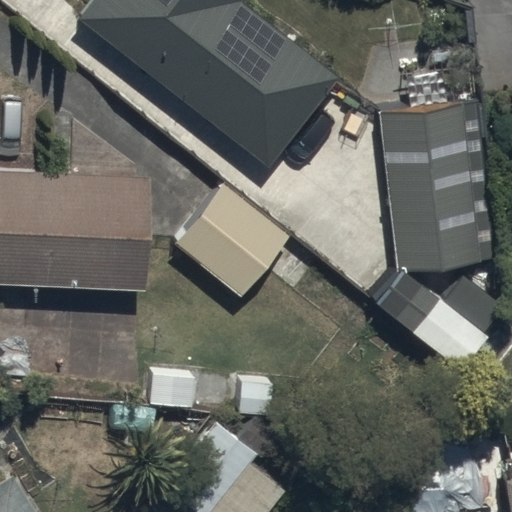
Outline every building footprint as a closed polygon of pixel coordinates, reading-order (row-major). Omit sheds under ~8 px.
[(74,0),(263,147),(333,57),(260,0),(74,0)] [(462,86),(374,91),(391,247),(472,242),(462,86)] [(145,156),(0,151),(0,264),(142,270),(145,156)] [(318,249),(216,165),(172,224),(243,282),(263,257),(292,281),(318,249)] [(457,262),(440,285),(393,250),(369,281),(459,347),(498,293),(457,262)] [(211,405),(160,468),(214,511),(251,511),(281,476),(245,447),(252,439),(211,405)] [(511,511),(511,436),(499,438),(509,511),(511,511)] [(0,511),(44,511),(5,453),(0,456),(0,511)]
